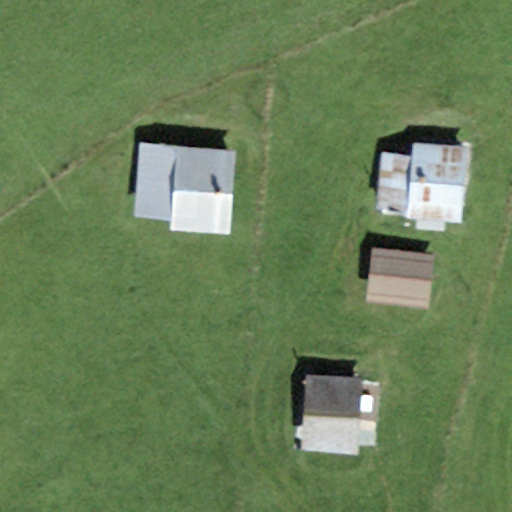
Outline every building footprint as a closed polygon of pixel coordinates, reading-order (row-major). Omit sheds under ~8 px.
[(234,153),(176,150),(140,145),(134,218),(172,222),(171,231),(229,235),(234,153)] [(461,224),(465,149),(413,147),(412,160),(409,214),(409,222),(461,224)] [(376,209),(409,214),(412,160),(381,154),(376,209)] [(434,256),(371,249),(366,303),(428,309),(434,256)] [(359,378),(305,375),(302,451),(356,454),(356,446),(376,446),(379,384),(359,384),(359,378)]
